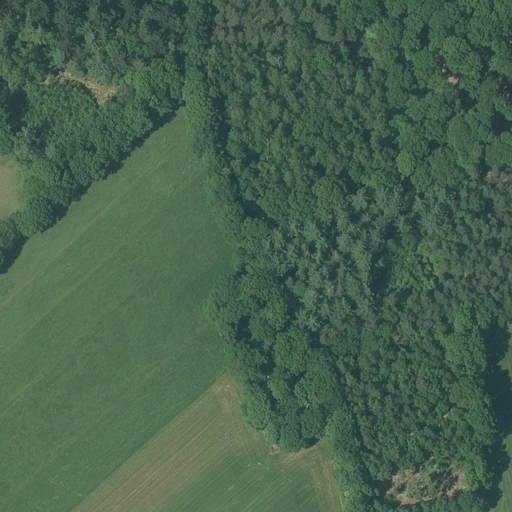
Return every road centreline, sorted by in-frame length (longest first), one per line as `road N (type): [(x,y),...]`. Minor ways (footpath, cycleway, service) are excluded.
road 1 (track): [(242,233),(511,167)]
road 2 (track): [(296,0),(297,38),(287,56),(208,69)]
